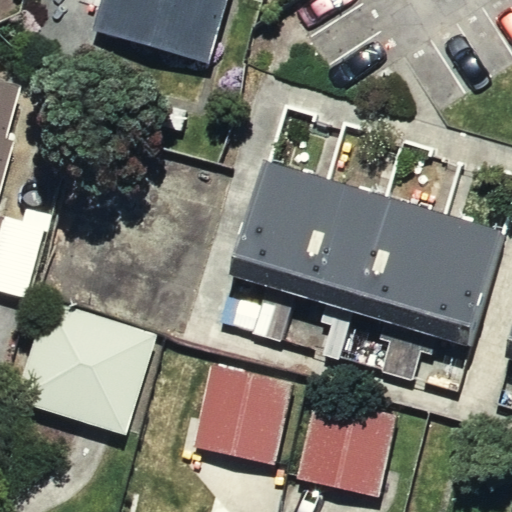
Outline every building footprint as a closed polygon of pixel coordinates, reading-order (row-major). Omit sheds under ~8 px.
[(226,0),(98,0),(90,31),(207,66),(226,0)] [(0,90),(0,271),(23,201),(53,108),(0,90)] [(469,348),(503,233),(265,163),(231,278),(469,348)] [(75,218),(23,201),(0,271),(0,303),(42,317),(75,218)] [(187,343),(65,304),(29,415),(151,454),(187,343)] [(0,355),(9,327),(0,324),(0,355)] [(299,481),(324,394),(230,367),(205,453),(299,481)] [(324,394),(299,481),(392,507),(417,421),(324,394)]
